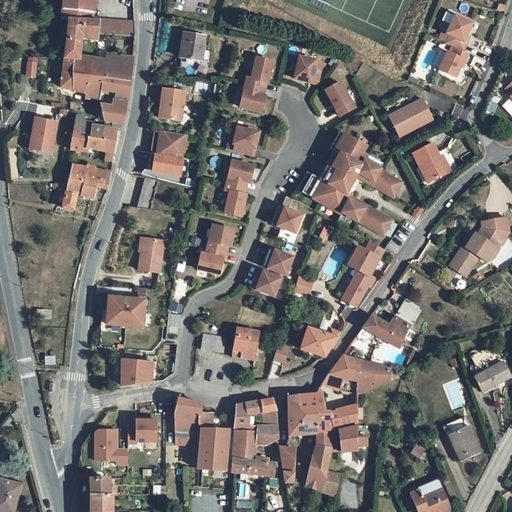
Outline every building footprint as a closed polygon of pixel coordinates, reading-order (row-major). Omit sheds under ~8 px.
[(62,0),(61,17),(67,18),(90,18),(92,7),(94,7),(94,0),(62,0)] [(96,33),(134,35),(135,17),(98,14),(97,18),(96,33)] [(453,46),(457,48),(465,52),(469,44),(466,42),(474,25),(457,16),(448,34),(452,36),(449,41),(447,43),(453,46)] [(62,56),(80,58),(82,33),(96,33),(97,18),(90,18),(67,18),(63,50),(62,56)] [(187,31),(184,56),(204,60),(208,34),(187,31)] [(441,37),(449,41),(452,36),(448,34),(444,32),(441,37)] [(456,78),(464,62),(466,63),(470,55),(465,52),(457,48),(455,53),(454,55),(448,52),(440,69),(456,78)] [(100,98),(101,89),(103,78),(78,77),(80,58),(62,56),(59,86),(85,90),(85,96),(100,98)] [(103,78),(130,79),(132,57),(108,56),(107,61),(80,58),(78,77),(103,78)] [(251,80),(250,86),(266,90),(268,84),(272,85),(277,64),(261,60),(256,81),(251,80)] [(319,64),(304,60),(299,81),(314,85),(315,82),(322,84),(326,67),(319,65),(319,64)] [(34,67),(21,67),(21,78),(33,78),(34,67)] [(115,98),(128,98),(130,93),(133,79),(130,79),(103,78),(101,89),(114,90),(115,98)] [(266,90),(250,86),(244,109),(266,114),(270,98),(265,97),(266,90)] [(344,86),(329,93),(340,112),(339,112),(343,119),(358,111),(354,104),(344,86)] [(187,90),(164,87),(160,117),(183,120),(187,90)] [(75,115),(82,116),(84,99),(70,98),(68,113),(68,114),(75,115)] [(113,101),(113,105),(101,104),(103,119),(120,122),(127,102),(113,101)] [(424,101),(391,118),(400,136),(414,129),(416,131),(434,121),(424,101)] [(56,122),(33,117),(30,135),(32,135),(30,146),(50,150),(56,122)] [(72,130),(89,134),(91,127),(90,125),(82,123),(82,119),(74,118),(72,130)] [(102,141),(100,149),(103,150),(114,152),(114,150),(117,140),(118,131),(91,127),(89,134),(89,138),(102,141)] [(188,135),(156,129),(152,152),(184,157),(188,135)] [(239,145),(238,152),(254,157),(256,150),(259,150),(263,134),(241,129),(240,137),(238,145),(239,145)] [(401,139),(416,131),(414,129),(400,136),(401,139)] [(102,141),(89,138),(89,134),(72,130),(68,148),(80,150),(81,145),(100,149),(102,141)] [(361,223),(387,238),(395,223),(354,199),(354,198),(349,196),(353,189),(350,188),(353,183),(356,185),(359,178),(396,199),(405,185),(383,172),(384,171),(382,171),(385,165),(371,157),(371,158),(366,155),(369,149),(342,134),(333,150),(338,153),(328,169),(322,180),(310,174),(300,191),(344,216),(345,215),(360,223),(361,223)] [(231,151),(238,152),(239,145),(238,145),(240,137),(235,136),(231,151)] [(450,174),(442,157),(435,144),(415,155),(422,168),(430,184),(450,174)] [(102,159),(112,161),(114,152),(103,150),(102,159)] [(453,172),(444,156),(442,157),(450,174),(453,172)] [(232,175),(230,185),(246,189),(248,182),(253,183),(257,167),(236,162),(235,164),(232,175)] [(232,175),(235,164),(229,163),(227,174),(232,175)] [(94,170),(84,168),(71,165),(66,182),(64,189),(59,207),(71,209),(77,194),(79,195),(82,184),(95,186),(108,189),(110,173),(94,170)] [(430,184),(422,168),(419,170),(428,188),(431,186),(430,184)] [(144,177),(138,208),(152,209),(157,180),(144,177)] [(79,195),(92,197),(95,186),(82,184),(79,195)] [(246,189),(230,185),(228,191),(233,192),(228,213),(244,217),(249,196),(245,195),(246,189)] [(306,217),(285,208),(281,216),(278,215),(274,225),(299,235),(306,217)] [(415,220),(420,223),(427,214),(422,211),(415,220)] [(496,245),(501,248),(506,239),(511,232),(508,217),(484,221),(485,226),(480,235),(478,233),(468,249),(464,246),(451,266),(468,277),(481,257),(486,260),(489,256),(496,245)] [(216,226),(210,249),(227,253),(229,246),(233,247),(237,231),(216,226)] [(478,233),(474,231),(464,246),(468,249),(478,233)] [(159,272),(162,242),(142,239),(138,270),(159,272)] [(384,250),(371,243),(366,251),(380,259),(384,250)] [(489,256),(493,259),(501,248),(496,245),(489,256)] [(366,251),(359,247),(349,266),(359,271),(367,275),(363,282),(356,278),(344,300),(357,308),(369,286),(371,287),(376,280),(370,277),(380,259),(366,251)] [(295,258),(270,248),(261,269),(286,279),(295,258)] [(227,253),(210,249),(209,255),(204,254),(201,269),(222,274),(227,253)] [(309,296),(315,275),(308,273),(309,269),(303,268),(299,285),(297,293),(309,296)] [(285,279),(260,269),(256,279),(259,280),(256,288),(278,297),(285,279)] [(359,271),(356,278),(363,282),(367,275),(359,271)] [(295,300),(307,303),(309,296),(297,293),(295,300)] [(371,314),(363,327),(377,335),(401,348),(403,341),(405,337),(408,330),(412,325),(424,308),(408,297),(396,315),(395,314),(388,324),(379,318),(371,314)] [(144,300),(107,298),(107,310),(106,325),(142,327),(144,300)] [(177,327),(167,326),(165,340),(176,341),(177,327)] [(300,349),(327,357),(341,332),(330,327),(328,334),(308,327),(300,349)] [(377,335),(363,327),(355,337),(363,341),(377,335)] [(259,331),(252,330),(247,330),(236,328),(232,357),(255,359),(259,331)] [(203,350),(225,353),(227,337),(205,334),(203,350)] [(277,344),(273,362),(285,365),(289,347),(277,344)] [(58,346),(45,345),(45,354),(57,355),(58,346)] [(377,365),(342,355),(330,372),(329,373),(360,384),(378,382),(377,365)] [(472,366),(476,377),(476,387),(484,384),(477,369),(493,361),(496,368),(501,366),(494,355),(472,366)] [(154,363),(122,360),(121,386),(152,382),(154,363)] [(511,387),(501,366),(496,368),(493,361),(477,369),(484,384),(476,387),(484,402),(511,387)] [(360,395),(399,378),(398,369),(393,371),(394,368),(377,365),(378,382),(360,384),(360,395)] [(360,384),(329,373),(319,389),(360,395),(360,384)] [(316,415),(317,433),(336,429),(331,412),(325,413),(323,396),(319,389),(317,393),(299,395),(303,416),(316,415)] [(299,395),(288,397),(289,434),(317,433),(316,415),(303,416),(299,395)] [(263,414),(264,427),(265,433),(257,432),(257,443),(268,444),(277,439),(279,437),(278,410),(273,397),(262,400),(263,414)] [(201,412),(201,403),(178,399),(177,402),(175,416),(175,429),(176,444),(199,443),(201,428),(212,429),(213,412),(212,412),(201,412)] [(236,415),(234,431),(251,432),(251,426),(248,424),(250,415),(263,414),(262,400),(237,405),(236,415)] [(359,420),(359,410),(360,408),(345,410),(345,428),(357,425),(359,425),(359,420)] [(336,429),(337,429),(345,428),(345,410),(331,412),(336,429)] [(145,448),(157,447),(156,416),(127,416),(127,442),(145,442),(145,448)] [(479,455),(462,418),(442,428),(460,464),(479,455)] [(224,471),(229,431),(212,429),(201,428),(199,443),(199,445),(195,445),(194,452),(198,452),(196,468),(211,469),(224,471)] [(337,429),(336,429),(317,433),(317,443),(317,446),(315,454),(307,484),(307,486),(316,489),(324,492),(328,471),(330,458),(331,450),(337,449),(339,448),(338,435),(337,429)] [(339,448),(337,449),(337,450),(338,456),(356,452),(356,447),(366,447),(366,439),(357,439),(357,430),(338,435),(339,448)] [(116,431),(97,432),(95,448),(95,462),(116,462),(116,465),(127,466),(127,452),(116,452),(116,431)] [(257,443),(257,432),(251,432),(234,431),(232,452),(230,471),(242,472),(249,473),(279,477),(278,462),(268,461),(268,457),(257,456),(257,453),(254,453),(255,443),(257,443)] [(287,447),(280,446),(284,478),(285,481),(293,482),(296,448),(287,447)] [(328,471),(324,492),(336,497),(339,484),(340,476),(332,473),(328,471)] [(428,508),(429,511),(446,511),(444,508),(451,505),(439,477),(410,490),(421,511),(428,508)] [(0,480),(0,481),(0,511),(3,511),(14,511),(19,498),(15,497),(18,485),(10,483),(0,480)] [(90,481),(91,499),(109,498),(109,497),(109,490),(108,480),(90,481)] [(22,499),(25,487),(18,485),(15,497),(19,498),(22,499)] [(111,511),(111,498),(109,498),(91,499),(90,511),(111,511)]
